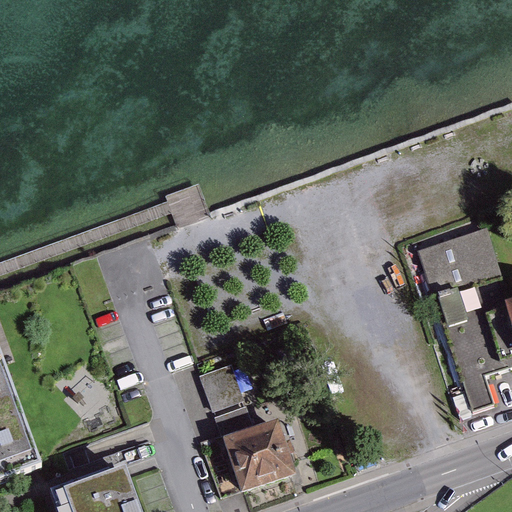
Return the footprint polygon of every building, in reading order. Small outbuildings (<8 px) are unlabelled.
[(511,310),(487,235),(419,257),(472,416),(495,408),(484,376),(511,366),(511,310)] [(41,470),(0,354),(0,484),(37,471),(41,470)] [(231,369),(200,380),(213,415),(244,403),(231,369)] [(278,431),(226,447),(243,500),(295,483),(278,431)] [(137,511),(126,479),(52,504),(54,511),(137,511)]
